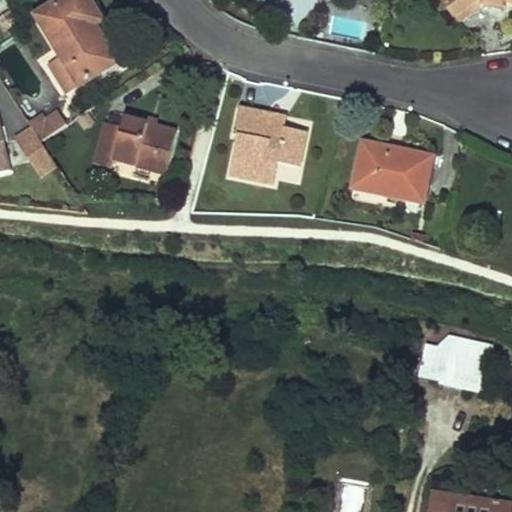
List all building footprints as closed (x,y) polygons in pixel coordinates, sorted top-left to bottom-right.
[(102,20),(89,0),(60,0),(36,15),(79,86),(116,63),(94,25),(102,20)] [(511,0),(441,0),(454,17),(476,0),(483,0),(483,5),(506,8),(507,1),(511,1),(511,0)] [(483,0),(476,0),(454,17),(460,23),(483,5),(483,0)] [(124,58),(102,20),(94,25),(116,63),(124,58)] [(280,116),(241,108),(235,134),(240,136),(231,176),(274,185),(279,163),(300,167),(307,133),(285,128),(284,133),(276,131),(280,116)] [(66,126),(55,111),(44,118),(41,115),(29,123),(42,142),(66,126)] [(154,126),(156,119),(128,111),(126,119),(154,126)] [(287,117),(280,116),(276,131),(284,133),(285,128),(287,117)] [(0,173),(12,171),(0,118),(0,173)] [(166,174),(177,133),(154,126),(126,119),(123,118),(122,127),(107,124),(96,165),(113,169),(115,161),(166,174)] [(392,149),(364,142),(355,189),(425,205),(433,164),(390,154),(392,149)] [(435,159),(392,149),(390,154),(433,164),(435,159)] [(438,386),(481,395),(492,346),(449,336),(437,347),(425,345),(417,378),(438,383),(438,386)] [(455,511),(457,498),(433,494),(430,511),(455,511)] [(511,511),(511,505),(480,501),(478,511),(511,511)]
